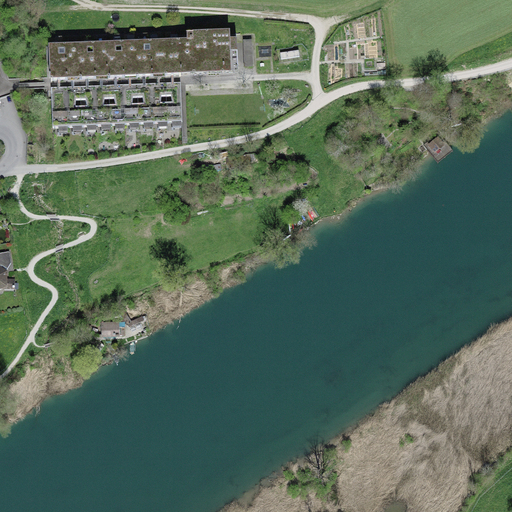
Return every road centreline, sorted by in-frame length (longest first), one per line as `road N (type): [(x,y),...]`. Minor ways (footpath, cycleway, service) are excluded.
road 1 (track): [(22,169),(246,138),(318,102)]
road 2 (track): [(320,27),(308,18),(79,0)]
road 3 (track): [(318,102),(351,88),(511,63)]
